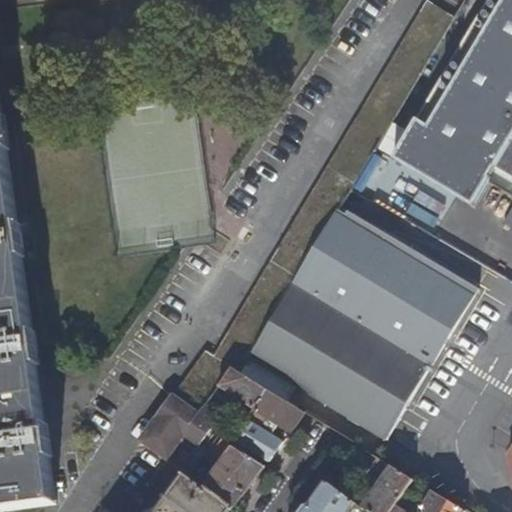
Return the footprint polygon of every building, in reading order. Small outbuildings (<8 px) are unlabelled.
[(511,0),(490,0),(398,155),(477,202),(499,165),(511,172),(511,0)] [(0,190),(14,188),(9,150),(7,150),(3,119),(5,118),(1,88),(0,88),(0,190)] [(221,152),(222,166),(209,167),(210,183),(231,181),(228,151),(221,152)] [(402,214),(415,185),(402,179),(389,208),(402,214)] [(0,299),(29,295),(24,257),(22,257),(18,225),(20,225),(14,188),(0,190),(0,299)] [(350,214),(341,209),(252,357),(386,439),(479,287),(351,210),(350,214)] [(0,401),(43,395),(39,363),(37,363),(33,333),(35,333),(29,295),(0,299),(0,401)] [(221,385),(257,408),(270,390),(242,372),(234,367),(221,385)] [(231,436),(270,461),(282,445),(271,433),(263,428),(271,417),(292,431),(306,413),(270,390),(257,408),(249,420),(244,417),(231,436)] [(47,424),(43,395),(0,401),(0,502),(1,511),(58,503),(52,457),(50,457),(46,425),(47,424)] [(223,414),(208,403),(181,439),(196,450),(223,414)] [(227,455),(205,486),(235,509),(266,466),(224,439),(217,447),(227,455)] [(393,465),(363,506),(372,511),(394,511),(408,492),(417,480),(393,465)] [(232,511),(235,509),(205,486),(204,487),(184,473),(182,475),(184,476),(158,511),(232,511)] [(372,511),(363,506),(329,482),(307,511),(350,511),(352,510),(355,511),(372,511)] [(415,496),(408,492),(394,511),(467,511),(468,511),(435,491),(431,496),(437,499),(428,511),(410,511),(407,509),(415,496)]
